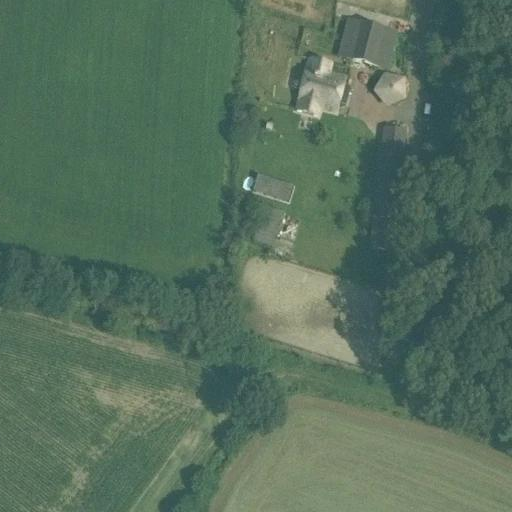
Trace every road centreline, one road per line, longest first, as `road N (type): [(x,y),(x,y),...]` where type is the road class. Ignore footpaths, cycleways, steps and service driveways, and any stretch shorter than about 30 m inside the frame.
road 1 (track): [(511,270),(449,287),(435,325),(426,406),(358,396),(271,368),(171,511)]
road 2 (unknown): [(0,296),(271,368)]
